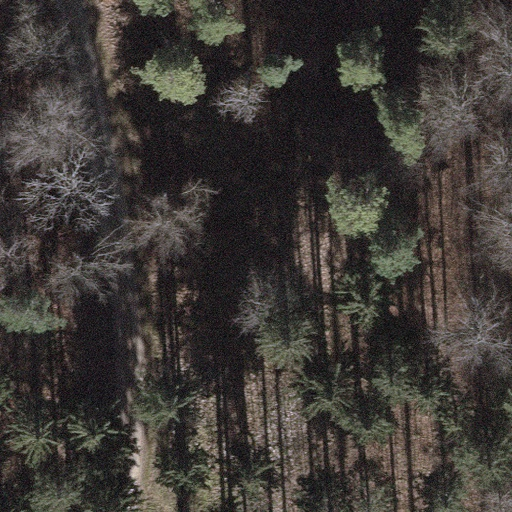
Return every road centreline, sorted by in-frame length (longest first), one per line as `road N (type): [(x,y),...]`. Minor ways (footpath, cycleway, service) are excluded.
road 1 (track): [(116,511),(138,445),(132,191),(84,0)]
road 2 (track): [(109,97),(274,235),(407,290),(511,313)]
